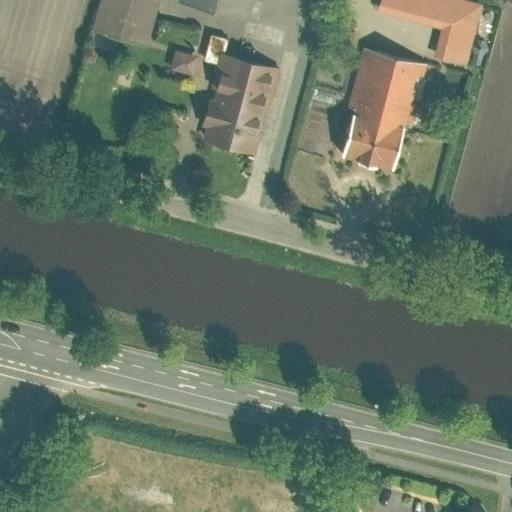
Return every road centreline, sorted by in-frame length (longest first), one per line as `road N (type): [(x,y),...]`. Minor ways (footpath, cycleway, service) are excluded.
road 1 (unclassified): [(0,163),(511,298)]
road 2 (primary): [(45,346),(511,462)]
